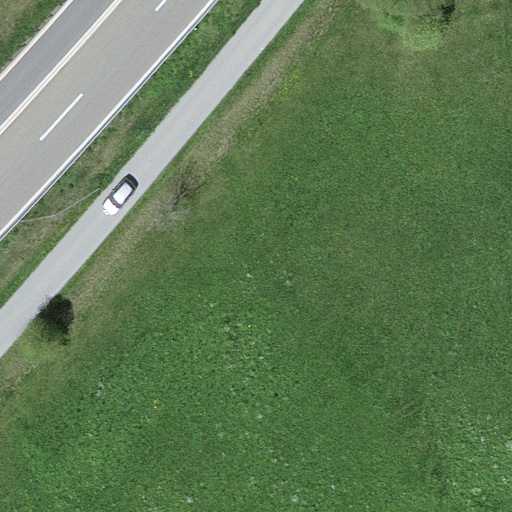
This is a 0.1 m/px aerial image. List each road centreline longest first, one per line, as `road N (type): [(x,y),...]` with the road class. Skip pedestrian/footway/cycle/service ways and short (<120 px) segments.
road 1 (unclassified): [(0,332),(283,0)]
road 2 (primary): [(0,154),(141,0)]
